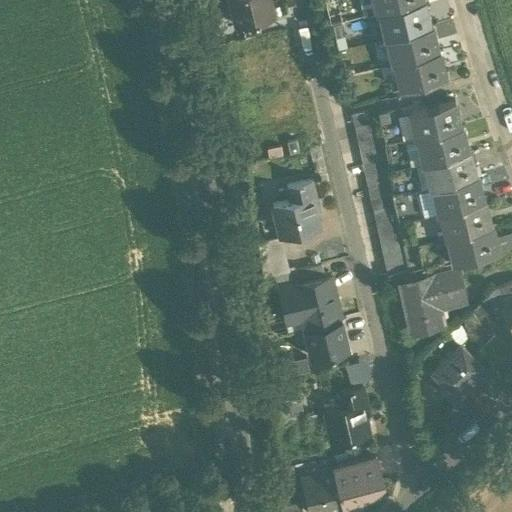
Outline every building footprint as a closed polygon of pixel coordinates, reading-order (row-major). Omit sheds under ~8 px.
[(269,0),(230,0),(235,20),(273,11),(269,0)] [(381,0),(377,1),(383,27),(385,26),(428,17),(425,7),(427,7),(425,0),(381,0)] [(428,17),(385,26),(390,52),(392,51),(435,42),(433,32),(434,32),(431,16),(428,17)] [(435,42),(392,51),(398,77),(390,79),(390,80),(448,67),(448,66),(442,67),(440,57),(442,57),(438,41),(435,42)] [(368,78),(346,82),(349,96),(371,91),(368,78)] [(452,91),(407,101),(414,127),(416,127),(457,118),(455,107),(456,107),(452,91)] [(373,101),(351,106),(354,118),(376,114),(373,101)] [(376,114),(354,118),(357,131),(378,126),(376,114)] [(457,118),(416,127),(421,152),(423,152),(465,143),(462,133),(463,132),(459,117),(457,118)] [(378,126),(357,131),(360,143),(381,138),(378,126)] [(381,138),(360,143),(362,156),(384,151),(381,138)] [(465,143),(423,152),(429,178),(431,177),(472,168),(470,158),(471,157),(468,142),(465,143)] [(384,151),(362,156),(365,168),(386,163),(384,151)] [(386,163),(365,168),(368,180),(389,176),(386,163)] [(472,168),(431,177),(436,203),(438,203),(480,193),(477,183),(479,183),(476,168),(472,168)] [(311,172),(285,178),(289,193),(271,198),(279,230),(318,220),(315,206),(319,205),(311,172)] [(389,176),(368,180),(370,193),(392,188),(389,176)] [(392,188),(370,193),(373,205),(395,201),(392,188)] [(480,193),(438,203),(444,228),(446,228),(487,218),(485,208),(486,208),(483,193),(480,193)] [(395,201),(373,205),(376,218),(397,213),(395,201)] [(397,213),(376,218),(379,230),(400,225),(397,213)] [(487,218),(446,228),(452,254),(495,244),(492,233),(494,233),(491,218),(487,218)] [(400,225),(379,230),(381,243),(403,238),(400,225)] [(279,230),(256,235),(262,270),(287,264),(279,230)] [(403,238),(381,243),(384,255),(405,250),(403,238)] [(405,250),(384,255),(387,268),(408,263),(405,250)] [(320,256),(293,263),(296,275),(324,268),(320,256)] [(455,265),(401,277),(401,278),(410,321),(411,322),(435,316),(439,315),(436,298),(461,292),(461,291),(455,267),(455,265)] [(296,275),(276,280),(277,284),(282,304),(297,300),(302,320),(303,319),(340,311),(336,292),(334,292),(328,269),(330,269),(330,267),(324,268),(296,275)] [(511,274),(493,281),(471,302),(476,309),(492,303),(491,300),(501,293),(500,292),(511,287),(511,274)] [(511,287),(500,292),(501,293),(511,325),(511,287)] [(340,311),(303,319),(310,351),(347,342),(340,311)] [(485,365),(459,338),(430,366),(456,393),(485,365)] [(305,350),(277,357),(280,372),(309,365),(305,350)] [(345,357),(349,374),(369,370),(365,353),(345,357)] [(320,380),(318,367),(292,372),(294,384),(320,380)] [(361,380),(337,385),(341,401),(323,405),(331,437),(368,429),(361,398),(366,397),(361,380)] [(278,397),(280,416),(303,414),(301,395),(278,397)] [(375,451),(332,462),(332,465),(342,504),(354,501),(380,475),(375,451)] [(332,465),(300,473),(310,511),(342,504),(332,465)] [(285,501),(286,511),(301,511),(301,500),(285,501)]
